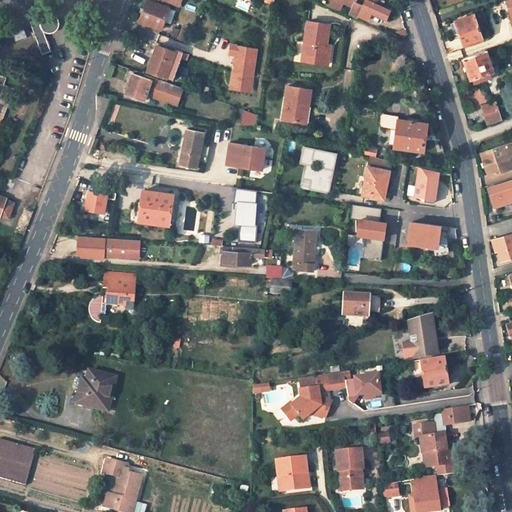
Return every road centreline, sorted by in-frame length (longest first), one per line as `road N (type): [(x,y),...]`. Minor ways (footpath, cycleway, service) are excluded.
road 1 (secondary): [(499,378),(463,146),(416,0)]
road 2 (tertiary): [(0,322),(123,0)]
road 3 (unknown): [(68,155),(225,176)]
road 4 (unknown): [(484,284),(344,283)]
